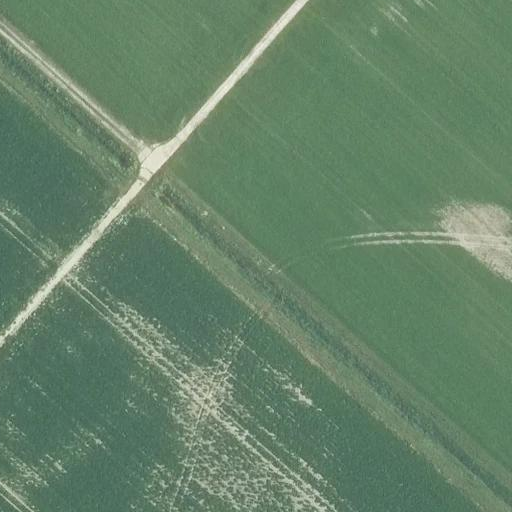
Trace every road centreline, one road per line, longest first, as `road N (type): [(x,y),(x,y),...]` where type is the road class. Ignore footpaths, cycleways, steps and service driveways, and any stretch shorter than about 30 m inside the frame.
road 1 (track): [(0,343),(306,0)]
road 2 (track): [(0,27),(157,168)]
